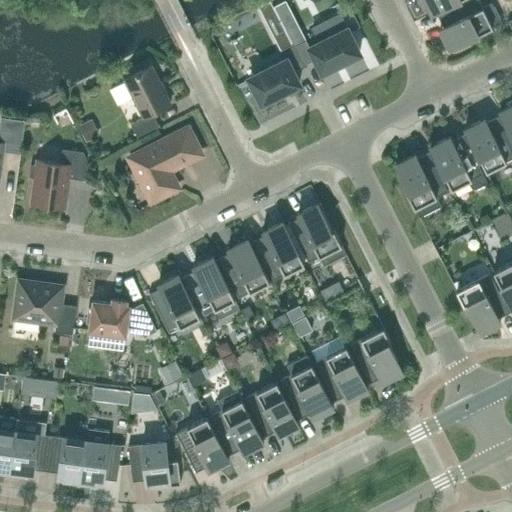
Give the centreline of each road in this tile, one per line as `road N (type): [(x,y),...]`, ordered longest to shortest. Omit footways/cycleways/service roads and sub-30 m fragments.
road 1 (residential): [(473,402),(339,143)]
road 2 (residential): [(0,234),(129,249),(251,183)]
road 3 (tertiary): [(473,402),(259,511)]
road 4 (tertiary): [(390,511),(502,456)]
